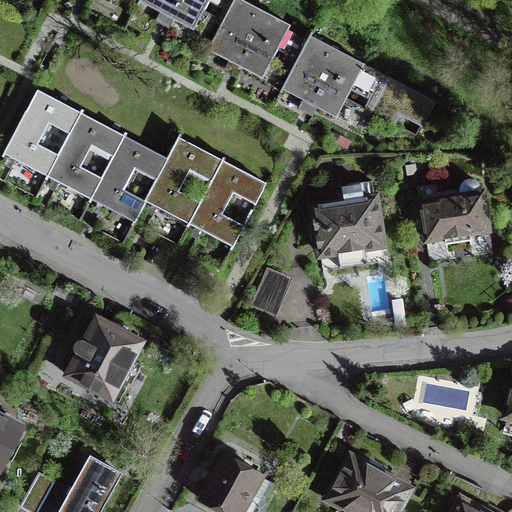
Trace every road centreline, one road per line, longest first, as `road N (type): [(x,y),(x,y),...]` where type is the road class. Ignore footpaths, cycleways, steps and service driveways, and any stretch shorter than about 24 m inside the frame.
road 1 (residential): [(236,365),(217,332),(0,217)]
road 2 (residential): [(511,487),(342,406),(311,377),(306,358)]
road 3 (residential): [(511,338),(306,358)]
road 4 (residential): [(236,365),(209,391),(146,506)]
